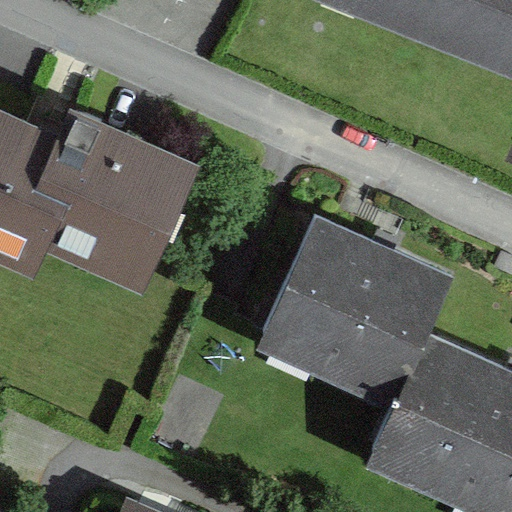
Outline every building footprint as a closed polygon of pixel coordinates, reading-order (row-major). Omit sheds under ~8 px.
[(511,0),(362,0),(511,59),(511,0)] [(59,122),(53,136),(35,179),(58,190),(41,230),(87,250),(100,245),(135,260),(152,220),(159,223),(186,163),(99,124),(101,119),(76,108),(68,126),(59,122)] [(0,244),(29,257),(41,230),(58,190),(35,179),(53,136),(0,112),(0,244)] [(392,392),(395,393),(425,331),(450,274),(314,213),(263,328),(394,387),(392,392)] [(511,369),(425,331),(395,393),(372,445),(511,507),(511,369)] [(127,511),(151,511),(131,503),(127,511)]
